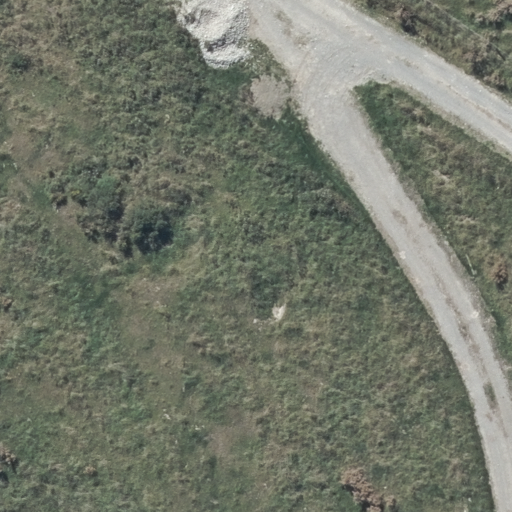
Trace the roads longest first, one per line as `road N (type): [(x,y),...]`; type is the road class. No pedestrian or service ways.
road 1 (track): [(183,0),(279,108),(434,402),(455,511)]
road 2 (track): [(252,0),(511,173)]
